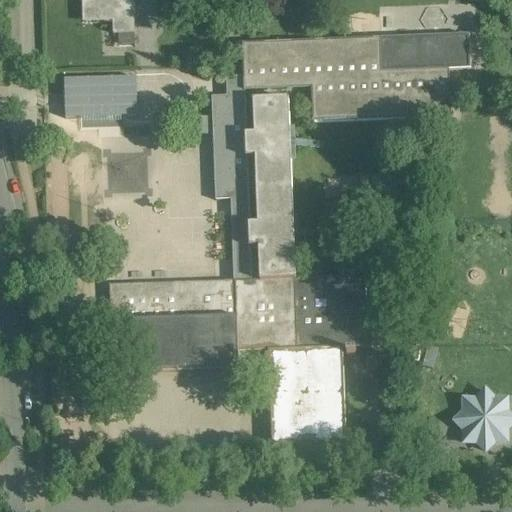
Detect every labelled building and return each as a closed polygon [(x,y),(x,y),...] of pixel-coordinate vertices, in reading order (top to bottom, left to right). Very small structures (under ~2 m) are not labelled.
[(104,24),(130,23),(135,23),(133,0),(89,0),(90,11),(104,10),(104,24)] [(135,23),(117,24),(116,24),(113,24),(113,35),(135,34),(135,23)] [(471,71),(470,49),(470,48),(470,37),(243,47),(244,80),(227,81),(228,93),(312,90),(313,124),(451,119),(450,72),(471,71)] [(228,93),(228,99),(212,100),(216,202),(232,201),(235,282),(238,353),(239,354),(240,354),(268,353),(272,448),(303,447),(303,442),(315,441),(315,447),(346,445),(342,350),(367,349),(364,278),(295,281),(288,101),(254,103),(255,136),(245,136),(244,93),(228,93)] [(443,260),(442,240),(370,243),(370,263),(443,261),(443,260)] [(430,286),(428,265),(370,268),(371,289),(430,286)] [(137,374),(137,375),(238,371),(238,370),(239,370),(235,283),(110,288),(112,358),(135,357),(136,374),(137,374)] [(485,393),(477,402),(464,402),(464,414),(455,423),(464,432),(464,445),(477,445),(486,453),(495,444),(507,444),(507,402),(494,402),(485,393)]
